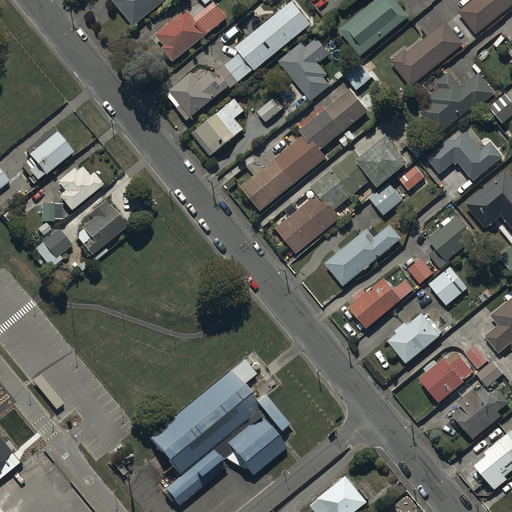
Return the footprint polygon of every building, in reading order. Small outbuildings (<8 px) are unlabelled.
[(115,0),(113,3),(135,29),(169,0),(115,0)] [(409,20),(392,0),(379,0),(339,34),(361,60),(409,20)] [(511,0),(477,0),(459,15),(477,38),(511,8),(511,0)] [(255,74),(312,27),(292,4),(235,51),(240,56),(218,75),(222,80),(217,84),(210,75),(199,84),(193,76),(166,98),(178,112),(177,113),(188,125),(229,90),(231,92),(254,73),(255,74)] [(187,13),(156,38),(165,50),(162,52),(173,65),(228,23),(215,6),(195,22),(187,13)] [(406,53),(391,65),(411,90),(464,47),(446,24),(408,55),(406,53)] [(280,64),(311,104),(330,88),(324,80),(327,77),(319,66),(330,57),(318,42),(306,51),(303,46),(280,64)] [(360,66),(345,78),(356,93),(372,80),(360,66)] [(430,106),(419,115),(440,138),(472,109),(475,113),(496,95),(479,77),(463,91),(449,75),(436,86),(440,92),(427,103),(430,106)] [(369,115),(351,92),(299,135),(303,140),(241,190),(261,215),(327,161),(321,154),(369,115)] [(511,103),(505,96),(489,109),(502,124),(511,116),(511,103)] [(193,136),(211,158),(237,138),(235,136),(243,130),(235,119),(244,112),(235,100),(209,121),(210,122),(193,136)] [(272,101),(257,114),(268,126),(282,113),(272,101)] [(53,130),(26,152),(31,159),(21,167),(29,178),(28,178),(33,184),(37,181),(38,182),(45,176),(46,177),(73,154),(53,130)] [(426,161),(440,177),(454,165),(456,168),(459,166),(474,184),(503,159),(491,145),(482,153),(467,135),(456,145),(451,140),(426,161)] [(297,257),(341,221),(335,214),(370,184),(379,194),(409,169),(386,142),(362,163),(354,154),(311,190),(312,192),(295,206),(294,205),(273,223),(278,229),(276,232),(297,257)] [(415,169),(400,182),(409,194),(425,181),(415,169)] [(71,215),(103,188),(93,176),(89,179),(82,171),(76,175),(74,172),(57,186),(65,195),(59,200),(71,215)] [(0,190),(9,184),(0,172),(0,190)] [(511,179),(507,174),(466,208),(487,233),(503,220),(511,231),(511,179)] [(404,202),(389,185),(370,202),(384,218),(404,202)] [(105,205),(89,218),(93,223),(82,232),(83,234),(78,237),(78,241),(83,248),(82,249),(92,261),(129,229),(119,217),(117,219),(105,205)] [(42,206),(42,225),(55,225),(55,206),(42,206)] [(436,252),(429,258),(441,272),(450,265),(449,264),(475,241),(456,220),(453,223),(449,219),(442,226),(445,229),(429,243),(436,252)] [(368,233),(325,267),(344,290),(365,273),(366,274),(371,270),(369,269),(402,242),(391,229),(375,242),(368,233)] [(72,248),(56,230),(49,236),(51,238),(42,247),(49,254),(43,260),(52,271),(59,265),(56,262),(72,248)] [(511,246),(499,257),(511,272),(511,246)] [(421,262),(409,273),(420,287),(433,276),(421,262)] [(451,268),(430,285),(448,306),(469,288),(451,268)] [(357,305),(349,312),(367,332),(414,293),(406,284),(394,294),(384,283),(368,297),(363,292),(353,300),(357,305)] [(511,292),(505,299),(509,303),(490,319),(498,328),(485,340),(499,357),(511,345),(511,292)] [(398,337),(388,345),(407,368),(441,339),(440,338),(442,335),(430,321),(427,323),(422,317),(408,328),(406,325),(395,334),(398,337)] [(476,349),(466,357),(478,372),(488,364),(476,349)] [(427,376),(420,383),(439,406),(465,385),(464,384),(474,375),(461,359),(450,368),(445,362),(439,367),(436,363),(424,372),(427,376)] [(493,364),(477,377),(488,390),(504,377),(493,364)] [(287,442),(228,369),(148,433),(182,475),(166,488),(183,509),(231,470),(214,450),(224,442),(249,473),(287,442)] [(475,395),(459,408),(461,410),(451,419),(474,444),(503,418),(500,415),(511,405),(499,392),(491,399),(485,392),(478,398),(475,395)] [(508,483),(506,481),(511,475),(511,433),(485,457),(489,461),(476,472),(495,494),(508,483)] [(350,511),(368,499),(366,497),(368,495),(361,485),(359,487),(346,471),(333,481),(334,482),(318,494),(319,495),(310,502),(317,510),(314,511),(350,511)]
